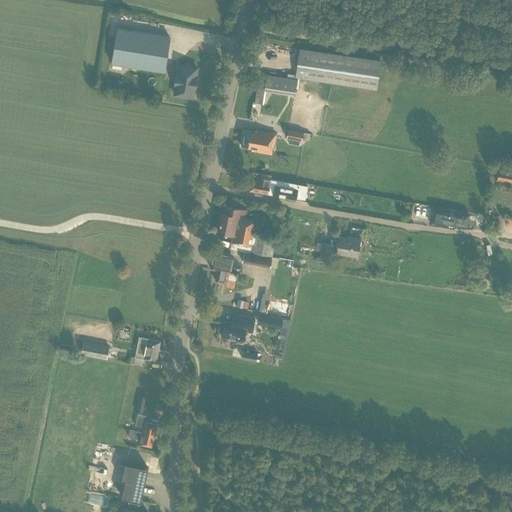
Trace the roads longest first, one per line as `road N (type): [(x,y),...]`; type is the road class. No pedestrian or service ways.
road 1 (tertiary): [(175,492),(180,338),(249,0)]
road 2 (track): [(0,222),(48,230),(97,216),(200,233)]
